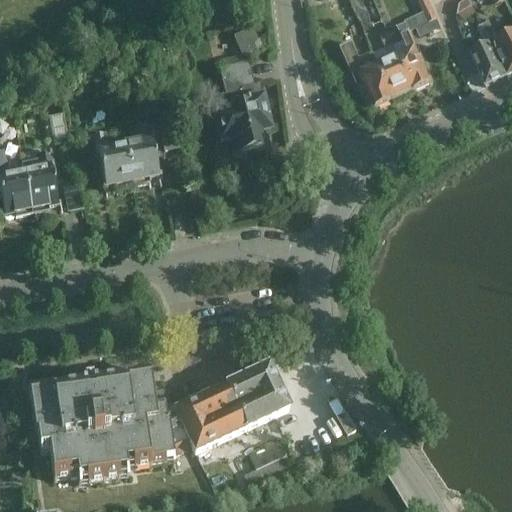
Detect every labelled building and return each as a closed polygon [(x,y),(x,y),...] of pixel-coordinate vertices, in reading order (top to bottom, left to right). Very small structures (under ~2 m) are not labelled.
[(489,0),(494,8),(504,3),(502,0),(489,0)] [(422,16),(404,24),(405,26),(409,34),(416,31),(419,40),(441,31),(436,22),(427,1),(426,2),(426,1),(417,5),(422,16)] [(456,18),(471,9),(466,1),(458,7),(456,18)] [(488,25),(482,28),(507,79),(511,77),(511,35),(496,42),(488,25)] [(403,44),(393,48),(413,94),(413,95),(432,87),(409,34),(405,26),(397,29),(403,44)] [(485,47),(469,54),(479,75),(480,77),(485,89),(507,79),(482,28),(476,30),(485,47)] [(385,51),(372,57),(392,103),(393,103),(395,102),(399,104),(403,103),(405,98),(413,94),(393,48),(387,35),(380,38),(385,51)] [(264,51),(259,41),(250,45),(254,55),(264,51)] [(352,46),(341,50),(366,106),(370,104),(374,112),(393,104),(393,103),(392,103),(372,57),(359,63),(352,46)] [(218,133),(220,144),(230,141),(234,159),(266,152),(261,134),(268,132),(258,88),(254,89),(248,64),(220,71),(226,96),(223,96),(214,108),(214,112),(213,112),(218,133)] [(172,120),(157,123),(163,155),(179,152),(172,120)] [(139,144),(124,147),(132,189),(148,186),(147,182),(158,180),(151,147),(154,147),(151,127),(136,130),(139,144)] [(105,136),(95,138),(90,139),(94,158),(97,158),(104,190),(114,188),(115,193),(132,189),(124,147),(108,150),(105,136)] [(23,171),(22,171),(31,217),(47,214),(47,209),(57,207),(51,175),(53,174),(50,155),(49,155),(47,144),(34,146),(36,158),(35,158),(38,172),(24,175),(23,171)] [(2,154),(0,154),(0,204),(3,218),(13,216),(14,220),(31,217),(23,175),(22,171),(6,174),(2,154)] [(173,413),(172,413),(190,452),(192,458),(287,414),(267,370),(174,412),(173,413)] [(73,385),(27,392),(33,436),(35,436),(38,458),(48,457),(52,484),(76,481),(77,488),(95,486),(127,481),(125,474),(173,467),(172,460),(190,452),(172,413),(173,413),(171,410),(163,412),(163,406),(164,405),(162,393),(150,394),(148,375),(96,382),(73,385)] [(248,457),(255,473),(242,479),(246,488),(289,468),(277,443),(248,457)]
